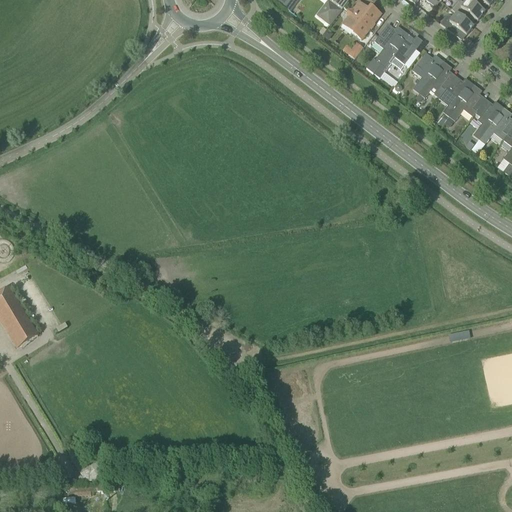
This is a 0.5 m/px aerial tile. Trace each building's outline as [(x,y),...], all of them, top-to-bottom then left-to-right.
[(330,0),(328,3),(317,17),(330,27),(341,13),(340,12),(344,8),(344,7),(343,8),(336,3),(339,0),(330,0)] [(432,0),(425,0),(425,1),(435,9),(438,4),(432,0)] [(485,13),(475,6),(467,0),(467,1),(464,5),(460,2),(457,3),(451,11),(456,15),(464,21),(468,16),(477,23),(485,13)] [(466,0),(467,1),(467,0),(475,6),(479,1),(489,8),(494,0),(466,0)] [(348,19),(344,24),(353,31),(351,34),(361,41),(380,16),(371,8),(369,11),(359,4),(354,11),(347,12),(348,19)] [(473,28),(464,21),(456,15),(452,20),(449,17),(446,18),(440,26),(452,36),(457,30),(466,38),(473,28)] [(373,61),(367,70),(374,75),(380,67),(405,35),(397,28),(393,33),(391,31),(390,33),(385,29),(379,37),(374,44),(383,51),(374,62),(373,61)] [(380,67),(374,75),(380,80),(391,65),(400,72),(416,52),(411,48),(412,47),(410,46),(414,41),(405,35),(380,67)] [(356,45),(348,56),(354,61),(363,50),(356,45)] [(418,96),(443,64),(435,57),(431,62),(429,61),(428,62),(423,58),(412,73),(421,80),(412,92),(418,96)] [(445,93),(454,81),(449,78),(450,77),(448,75),(449,74),(452,70),(443,64),(418,96),(419,96),(424,101),(430,94),(433,89),(438,93),(434,97),(434,98),(439,101),(442,97),(445,93)] [(448,119),(473,87),(465,81),(461,85),(459,84),(458,85),(454,81),(445,93),(450,96),(447,100),(451,103),(443,115),(448,119)] [(482,94),(473,87),(448,119),(454,124),(463,113),(472,120),(475,116),(480,110),(484,105),(479,101),(480,100),(478,98),(482,94)] [(479,142),(503,110),(495,104),(491,108),(489,107),(485,113),(480,110),(475,116),(480,119),(477,123),(481,127),(473,138),(479,142)] [(502,143),(511,130),(511,126),(509,124),(510,123),(508,121),(511,117),(503,110),(479,142),(484,147),(493,136),(502,143)] [(509,166),(511,161),(511,130),(502,143),(511,150),(503,161),(509,166)] [(466,147),(465,148),(470,152),(471,151),(474,147),(469,143),(466,147)] [(511,161),(509,166),(503,173),(509,178),(511,173),(511,161)] [(38,339),(9,290),(0,295),(0,323),(17,351),(38,339)] [(69,457),(79,474),(89,468),(79,451),(69,457)]
